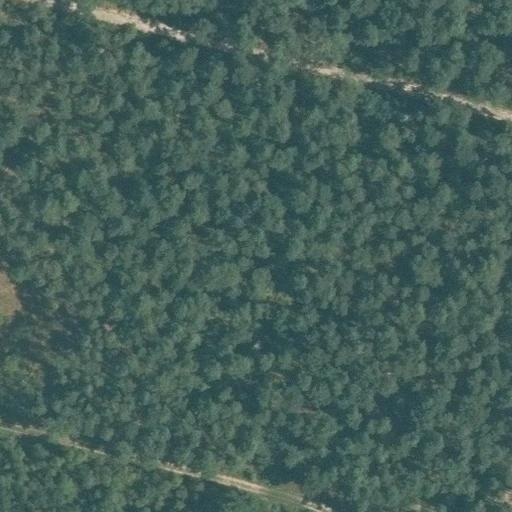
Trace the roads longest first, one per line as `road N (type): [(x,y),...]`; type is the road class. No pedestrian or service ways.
road 1 (track): [(511,109),(75,0)]
road 2 (track): [(331,511),(285,489),(0,420)]
